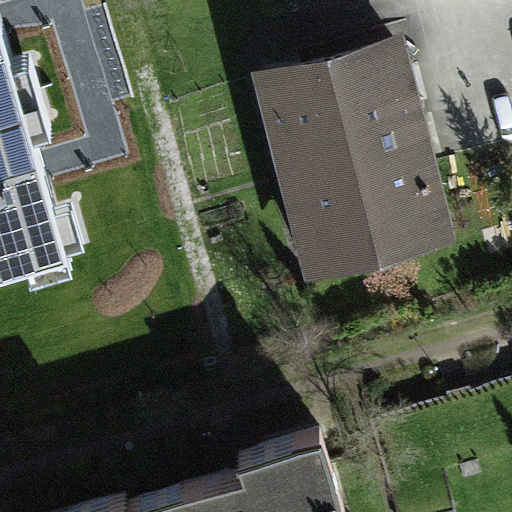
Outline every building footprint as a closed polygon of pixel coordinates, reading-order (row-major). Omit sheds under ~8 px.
[(330,2),(329,0),(279,0),(283,13),(330,2)] [(0,297),(74,276),(0,19),(0,297)] [(444,253),(390,38),(251,73),(306,288),(444,253)] [(130,492),(135,511),(341,511),(316,422),(239,443),(244,461),(130,492)] [(0,511),(135,511),(130,492),(126,477),(7,509),(3,495),(0,496),(0,511)]
